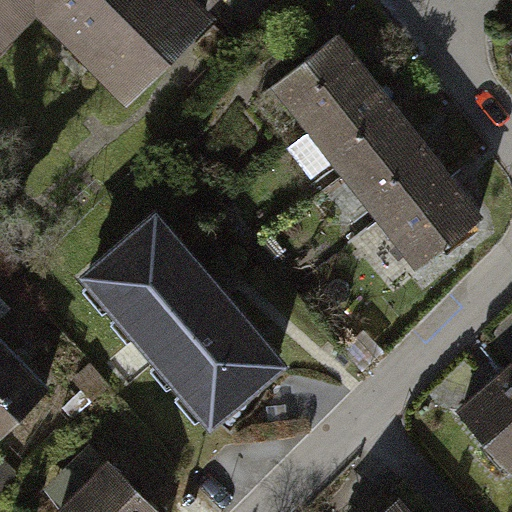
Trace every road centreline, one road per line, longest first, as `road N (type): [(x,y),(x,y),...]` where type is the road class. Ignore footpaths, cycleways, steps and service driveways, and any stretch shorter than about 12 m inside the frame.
road 1 (residential): [(269,511),(511,270)]
road 2 (residential): [(434,41),(511,141)]
